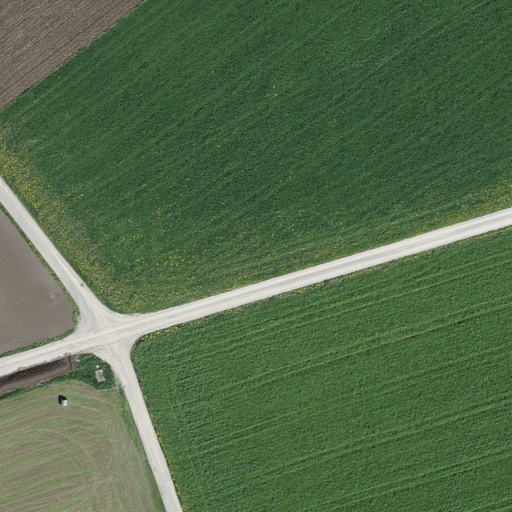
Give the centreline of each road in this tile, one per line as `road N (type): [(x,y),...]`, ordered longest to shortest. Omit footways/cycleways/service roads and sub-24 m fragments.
road 1 (track): [(0,181),(108,333),(511,214)]
road 2 (track): [(0,366),(108,333),(174,511)]
